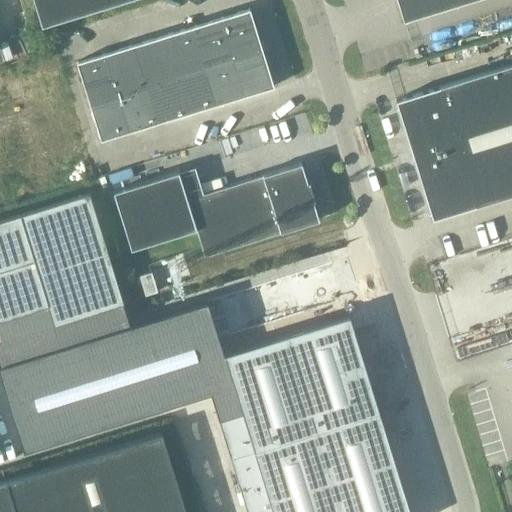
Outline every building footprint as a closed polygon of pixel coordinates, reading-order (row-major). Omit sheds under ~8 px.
[(34,0),(42,26),(126,0),(34,0)] [(397,0),(404,22),(475,0),(397,0)] [(250,9),(77,63),(101,140),(274,87),(250,9)] [(511,194),(511,64),(396,100),(433,219),(511,194)] [(4,72),(6,83),(31,78),(29,67),(4,72)] [(197,229),(205,256),(320,220),(302,163),(188,199),(179,172),(114,192),(132,249),(197,229)] [(90,193),(0,220),(0,320),(48,305),(54,324),(124,303),(90,193)] [(158,292),(157,291),(152,272),(151,272),(140,276),(146,296),(158,292)] [(410,511),(349,316),(224,355),(242,412),(219,419),(247,511),(410,511)] [(186,511),(162,433),(9,480),(0,482),(0,511),(186,511)]
